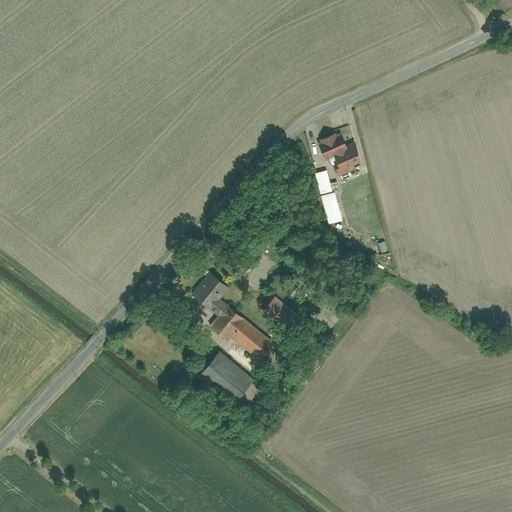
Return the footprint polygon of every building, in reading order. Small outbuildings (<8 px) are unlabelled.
[(325,157),(333,154),(338,166),(336,166),(338,173),(354,168),(352,162),(359,159),(353,141),(346,144),(341,132),(336,134),(336,132),(321,138),(322,140),(318,141),(325,157)] [(332,193),(326,170),(312,173),(319,197),(332,193)] [(327,223),(340,219),(335,200),(321,204),(327,223)] [(228,285),(210,271),(188,299),(206,313),(209,309),(218,298),(228,285)] [(295,313),(274,297),(262,313),(282,329),(295,313)] [(218,298),(209,309),(220,317),(228,306),(218,298)] [(272,340),(228,306),(220,317),(211,328),(225,338),(229,333),(259,357),(272,340)] [(220,351),(201,373),(233,401),(252,378),(220,351)]
